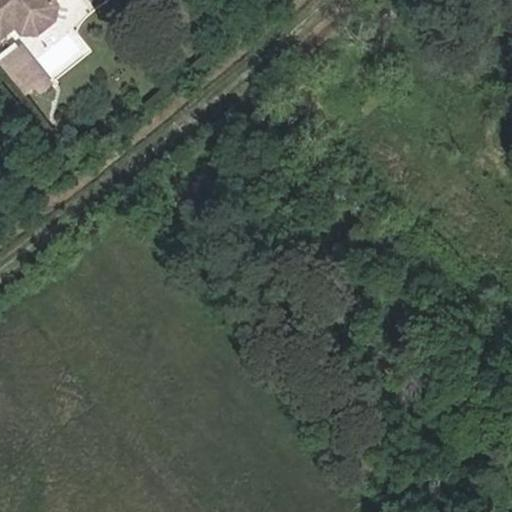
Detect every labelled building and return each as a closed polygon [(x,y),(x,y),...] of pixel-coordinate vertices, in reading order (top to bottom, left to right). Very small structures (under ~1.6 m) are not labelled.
[(58,6),(52,0),(0,0),(0,38),(16,26),(23,34),(37,34),(55,21),(58,6)] [(150,0),(159,10),(170,0),(150,0)] [(39,71),(17,43),(0,56),(0,57),(16,77),(21,73),(27,81),(32,77),(39,71)] [(39,71),(32,77),(37,84),(45,78),(39,71)] [(21,73),(16,77),(22,85),(27,81),(21,73)]
